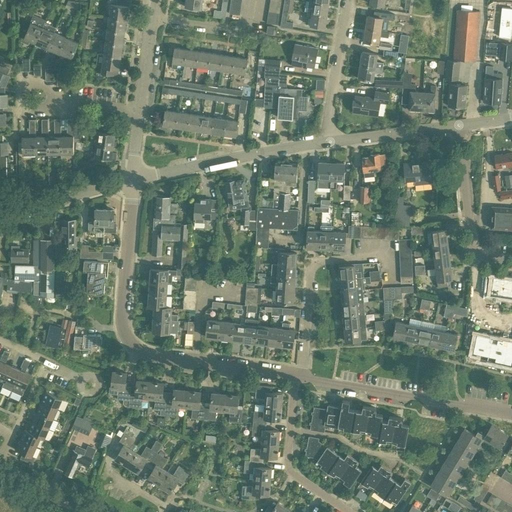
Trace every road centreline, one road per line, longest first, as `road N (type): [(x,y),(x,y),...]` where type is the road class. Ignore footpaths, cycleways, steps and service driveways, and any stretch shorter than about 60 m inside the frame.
road 1 (residential): [(195,361),(146,353),(126,338),(132,179)]
road 2 (residential): [(511,412),(302,376)]
road 3 (unclassified): [(132,179),(324,142)]
road 4 (unclassified): [(458,124),(473,253),(511,264)]
road 5 (residential): [(349,511),(286,464),(295,374)]
road 6 (residential): [(302,376),(310,274),(321,262),(351,260)]
road 7 (residential): [(324,142),(347,0)]
road 8 (unclassified): [(0,227),(132,179)]
road 9 (unclassified): [(324,142),(458,124)]
